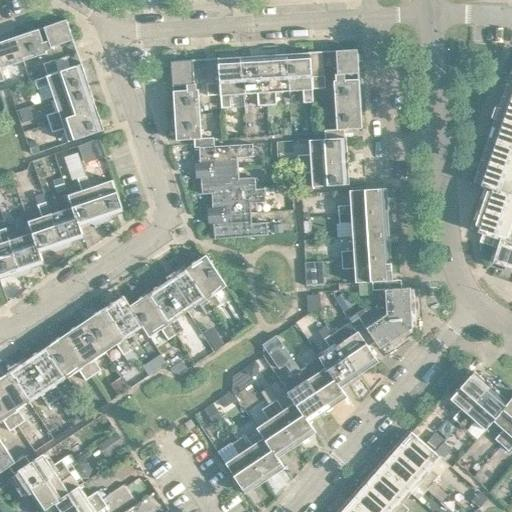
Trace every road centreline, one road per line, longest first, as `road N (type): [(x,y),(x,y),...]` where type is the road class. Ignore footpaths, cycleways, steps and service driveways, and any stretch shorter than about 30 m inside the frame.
road 1 (residential): [(0,334),(166,220),(114,31)]
road 2 (residential): [(297,511),(472,309)]
road 3 (residential): [(114,31),(372,12)]
road 4 (residential): [(372,12),(388,152),(441,146)]
road 5 (tertiary): [(472,309),(456,266),(441,146)]
road 6 (tertiary): [(441,146),(433,10)]
